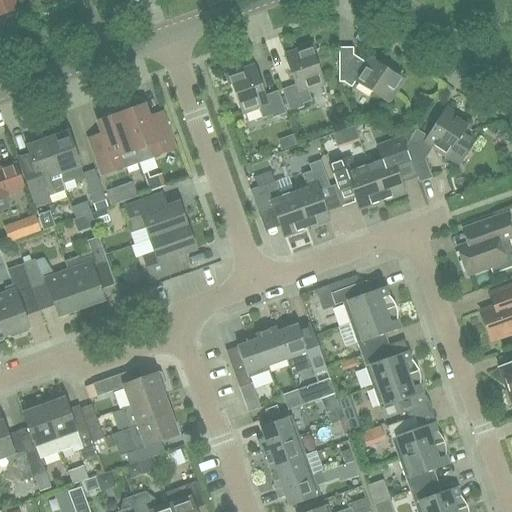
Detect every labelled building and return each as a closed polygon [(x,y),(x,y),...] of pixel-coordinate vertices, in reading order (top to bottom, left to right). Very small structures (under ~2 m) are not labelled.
[(0,0),(0,15),(16,10),(12,0),(0,0)] [(285,55),(296,84),(282,89),(290,112),(304,107),(303,104),(312,101),(308,89),(324,84),(311,46),(285,55)] [(356,81),(388,102),(403,80),(370,58),(366,63),(353,55),(353,47),(339,47),(339,82),(344,82),(352,87),(356,81)] [(229,75),(243,113),(259,107),(263,118),(272,115),(273,118),(287,113),(279,90),(265,95),(254,66),(229,75)] [(148,146),(152,157),(175,149),(168,130),(161,112),(148,117),(144,105),(138,107),(134,105),(127,108),(125,111),(121,113),(135,150),(148,146)] [(433,147),(447,156),(460,164),(476,140),(463,131),(469,123),(447,108),(428,136),(417,129),(406,146),(409,156),(417,176),(419,183),(432,178),(426,159),(433,147)] [(90,138),(103,175),(125,167),(121,155),(135,150),(121,113),(116,115),(112,113),(105,116),(103,119),(99,121),(103,133),(90,138)] [(84,175),(83,173),(68,132),(47,139),(63,184),(74,180),(75,183),(85,180),(83,175),(84,175)] [(29,154),(16,159),(35,210),(51,203),(49,197),(66,191),(63,184),(47,139),(45,140),(44,136),(42,136),(29,140),(28,142),(29,146),(27,147),(29,154)] [(382,158),(368,163),(382,201),(405,193),(401,182),(417,176),(409,156),(406,146),(405,146),(403,138),(387,144),(378,147),(382,158)] [(355,168),(351,157),(342,160),(341,157),(329,161),(337,184),(334,185),(341,207),(357,201),(359,209),(382,201),(368,163),(355,168)] [(306,186),(293,190),(307,228),(329,220),(319,191),(330,186),(321,160),(309,164),(311,171),(302,174),(306,186)] [(0,198),(7,196),(6,194),(24,188),(16,164),(0,169),(0,198)] [(85,180),(93,204),(106,200),(95,169),(83,173),(84,175),(83,175),(85,180)] [(307,228),(293,190),(280,195),(275,181),(250,190),(258,212),(274,207),(284,236),(307,228)] [(145,226),(150,239),(187,226),(179,203),(167,208),(162,194),(126,207),(134,230),(145,226)] [(467,274),(489,266),(492,275),(511,267),(511,246),(510,242),(511,241),(511,230),(506,215),(462,230),(467,245),(458,248),(467,274)] [(36,219),(35,219),(6,230),(10,241),(40,230),(36,219)] [(195,248),(187,226),(150,239),(155,253),(143,257),(151,279),(188,266),(184,253),(195,248)] [(107,261),(99,237),(87,241),(91,252),(65,261),(82,308),(104,300),(91,263),(95,262),(96,265),(107,261)] [(32,288),(43,284),(35,259),(23,263),(32,288)] [(82,308),(65,261),(68,271),(46,279),(59,316),(82,308)] [(21,292),(32,288),(23,263),(12,268),(21,292)] [(350,323),(396,306),(394,302),(392,298),(389,295),(386,287),(365,294),(361,283),(331,293),(335,305),(343,303),(350,323)] [(481,311),(492,341),(511,333),(511,284),(509,286),(488,293),(492,307),(481,311)] [(30,329),(15,290),(0,295),(0,316),(6,335),(8,334),(9,337),(13,338),(28,332),(30,329)] [(138,309),(148,305),(144,296),(135,299),(138,309)] [(380,336),(401,329),(398,320),(398,316),(397,311),(397,307),(396,306),(350,323),(362,355),(384,347),(380,336)] [(285,322),(275,326),(293,374),(312,367),(314,372),(326,368),(310,323),(299,327),(298,325),(287,329),(285,322)] [(255,333),(269,371),(270,370),(268,366),(287,359),(292,374),(293,374),(275,326),(275,328),(257,334),(256,332),(255,333)] [(238,346),(245,367),(233,371),(239,388),(251,383),(249,378),(269,371),(255,333),(246,336),(248,343),(238,346)] [(384,347),(362,355),(373,387),(419,371),(419,370),(417,366),(415,363),(412,360),(409,351),(408,351),(388,358),(384,347)] [(355,358),(339,363),(342,372),(357,367),(355,358)] [(511,363),(501,367),(511,398),(511,363)] [(419,372),(419,371),(373,387),(384,420),(416,408),(412,397),(424,393),(421,384),(421,380),(420,376),(419,372)] [(123,385),(131,405),(164,394),(163,392),(166,391),(167,389),(161,373),(159,372),(123,385)] [(97,397),(120,388),(120,386),(116,376),(92,384),(97,397)] [(329,381),(298,393),(303,405),(334,394),(329,381)] [(93,442),(87,426),(76,430),(63,394),(42,401),(56,439),(60,452),(72,448),(73,452),(79,450),(82,460),(97,455),(93,442)] [(164,394),(131,405),(122,409),(129,429),(171,414),(164,394)] [(56,439),(42,401),(22,409),(36,450),(26,454),(34,476),(46,472),(41,459),(60,452),(56,439)] [(331,424),(338,422),(334,410),(327,413),(331,424)] [(171,414),(129,429),(126,430),(134,451),(126,454),(130,465),(153,457),(149,446),(179,435),(171,414)] [(261,449),(299,436),(292,416),(260,427),(264,438),(258,440),(261,449)] [(387,426),(398,459),(445,442),(445,441),(443,438),(440,434),(438,431),(434,422),(413,430),(409,418),(387,426)] [(0,458),(15,453),(3,420),(0,421),(0,458)] [(93,442),(104,438),(98,422),(87,426),(93,442)] [(331,424),(330,425),(334,438),(344,435),(339,422),(338,422),(331,424)] [(299,436),(261,449),(262,450),(263,449),(270,468),(306,455),(299,436)] [(410,491),(432,483),(428,472),(449,464),(446,456),(446,451),(446,447),(445,443),(445,442),(398,459),(410,491)] [(352,462),(348,450),(341,453),(345,464),(352,462)] [(34,476),(26,454),(15,458),(23,480),(34,476)] [(277,487),(275,488),(275,489),(313,475),(306,455),(270,468),(277,487)] [(313,475),(275,489),(279,498),(285,496),(289,507),(321,495),(317,485),(324,483),(321,472),(313,475)] [(410,491),(417,511),(452,511),(468,507),(467,506),(465,502),(463,498),(460,495),(457,487),(436,494),(432,483),(410,491)] [(196,511),(187,485),(166,493),(172,511),(196,511)] [(68,492),(75,511),(80,511),(89,509),(81,487),(68,492)] [(170,504),(158,508),(155,499),(145,491),(134,495),(140,511),(172,511),(166,493),(170,504)] [(118,511),(140,511),(134,495),(123,500),(120,511),(118,511)]
